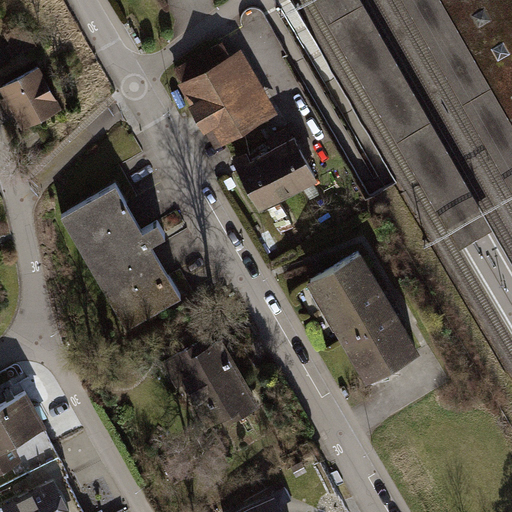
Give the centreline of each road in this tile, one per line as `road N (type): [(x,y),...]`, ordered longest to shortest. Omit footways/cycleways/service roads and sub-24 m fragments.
road 1 (residential): [(379,511),(86,0)]
road 2 (residential): [(41,334),(147,511)]
road 3 (residential): [(0,143),(18,195),(41,334)]
